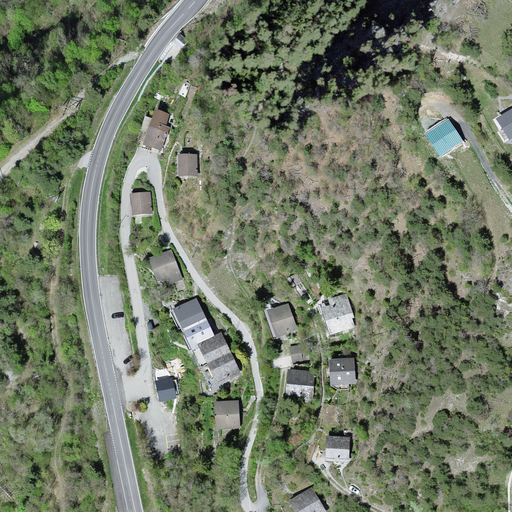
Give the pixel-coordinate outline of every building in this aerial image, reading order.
[(511,104),(490,115),(501,138),(511,132),(511,104)] [(147,145),(161,149),(170,116),(156,113),(147,145)] [(432,132),(440,150),(459,142),(451,123),(432,132)] [(197,155),(180,156),(181,176),(197,175),(197,155)] [(148,193),(133,195),(135,213),(150,211),(148,193)] [(180,280),(171,252),(153,258),(162,286),(180,280)] [(323,309),(331,333),(354,326),(344,294),(328,299),(331,307),(323,309)] [(199,345),(214,338),(198,302),(182,309),(199,345)] [(267,312),(278,336),(296,327),(285,304),(267,312)] [(199,345),(208,364),(228,355),(219,336),(214,338),(199,345)] [(302,344),(290,346),(292,361),(304,360),(302,344)] [(228,355),(208,364),(216,382),(236,373),(228,355)] [(352,361),(330,362),(332,388),(354,387),(352,361)] [(292,370),(289,396),(310,398),(313,373),(292,370)] [(173,379),(156,382),(160,400),(177,397),(173,379)] [(217,430),(237,428),(235,404),(215,405),(217,430)] [(328,438),(327,461),(348,461),(348,439),(328,438)] [(291,502),(296,511),(323,511),(325,511),(313,490),(291,502)]
